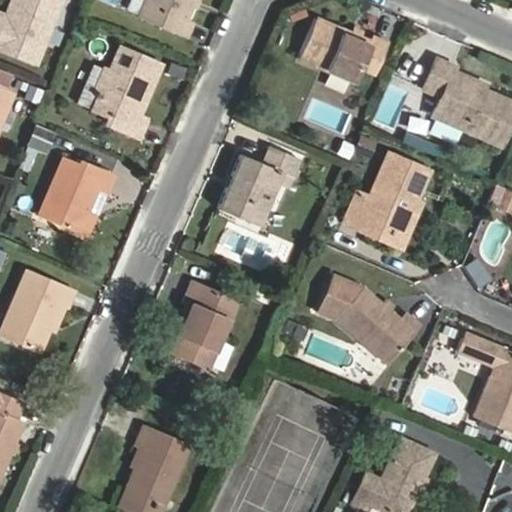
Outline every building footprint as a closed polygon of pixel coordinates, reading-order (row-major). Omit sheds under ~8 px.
[(0,7),(0,41),(38,57),(61,0),(14,0),(16,4),(13,13),(0,7)] [(72,0),(61,0),(38,57),(48,61),(72,0)] [(137,14),(142,0),(132,0),(128,10),(137,14)] [(186,19),(194,0),(146,0),(139,17),(185,38),(193,22),(186,19)] [(373,35),(370,42),(315,18),(298,58),(353,81),(359,67),(374,74),(388,41),(373,35)] [(137,119),(160,65),(119,48),(93,109),(109,116),(105,123),(139,137),(146,122),(137,119)] [(511,116),(511,102),(483,90),(485,85),(452,71),(454,67),(436,59),(423,89),(441,96),(433,116),(500,145),(511,116)] [(0,126),(17,86),(0,79),(0,126)] [(406,117),(406,84),(386,84),(385,117),(406,117)] [(47,154),(56,133),(36,125),(27,146),(47,154)] [(375,143),(359,137),(353,152),(369,159),(375,143)] [(287,188),(300,159),(269,145),(261,163),(241,154),(218,209),(258,225),(276,183),(287,188)] [(346,222),(362,229),(365,221),(401,236),(427,172),(388,155),(369,198),(358,194),(346,222)] [(77,163),(63,157),(38,215),(84,235),(103,192),(106,193),(114,174),(78,159),(77,163)] [(511,210),(511,194),(502,190),(495,205),(511,212),(511,210)] [(66,309),(74,290),(26,269),(0,331),(0,336),(38,353),(59,305),(66,309)] [(403,313),(398,319),(362,288),(331,274),(315,310),(335,319),(387,363),(419,326),(403,313)] [(171,351),(208,366),(235,302),(192,282),(183,302),(190,305),(171,351)] [(293,339),(303,343),(308,331),(298,328),(293,339)] [(511,351),(503,348),(465,332),(458,351),(495,366),(474,417),(511,432),(511,351)] [(0,471),(21,421),(15,418),(22,402),(0,393),(0,471)] [(161,508),(188,444),(144,425),(134,447),(138,448),(130,468),(134,470),(124,493),(161,508)] [(365,479),(353,508),(362,511),(369,511),(371,509),(378,511),(409,511),(432,456),(398,442),(381,485),(365,479)]
